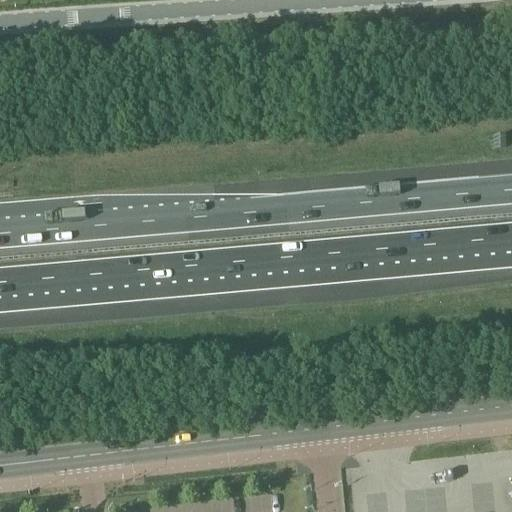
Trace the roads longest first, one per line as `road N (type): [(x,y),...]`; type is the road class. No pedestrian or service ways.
road 1 (tertiary): [(511,406),(0,467)]
road 2 (motorway): [(511,190),(0,233)]
road 3 (motorway): [(0,285),(511,242)]
road 4 (unclassified): [(0,21),(328,0)]
